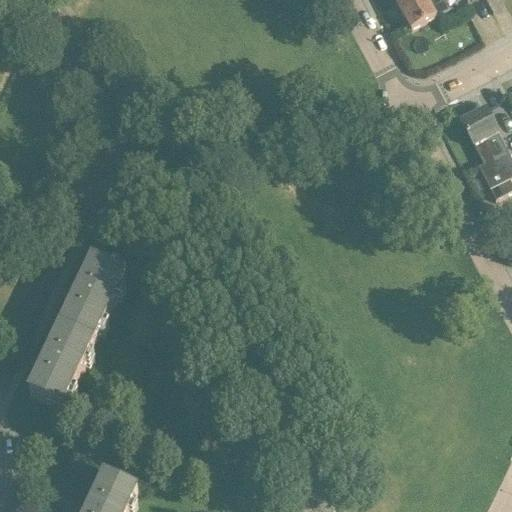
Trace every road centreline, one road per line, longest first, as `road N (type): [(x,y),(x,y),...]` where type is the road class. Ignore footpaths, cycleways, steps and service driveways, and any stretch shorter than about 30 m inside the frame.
road 1 (tertiary): [(319,511),(153,187)]
road 2 (residential): [(153,187),(410,111)]
road 3 (residential): [(511,313),(410,111)]
road 4 (tertiary): [(153,187),(32,0)]
road 5 (residential): [(0,226),(153,187)]
road 6 (residential): [(410,111),(350,0)]
